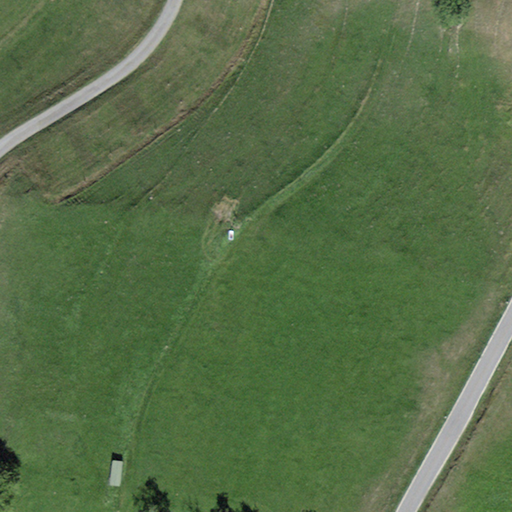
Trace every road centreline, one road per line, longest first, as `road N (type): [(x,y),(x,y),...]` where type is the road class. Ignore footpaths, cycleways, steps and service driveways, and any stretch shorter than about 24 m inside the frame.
road 1 (track): [(0,148),(118,79),(169,20),(176,0)]
road 2 (tertiary): [(511,314),(405,511)]
